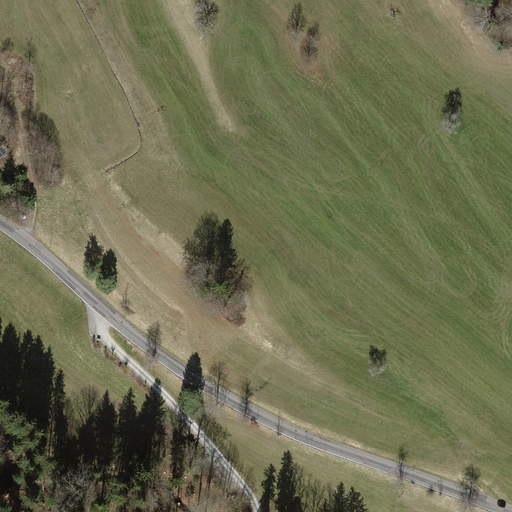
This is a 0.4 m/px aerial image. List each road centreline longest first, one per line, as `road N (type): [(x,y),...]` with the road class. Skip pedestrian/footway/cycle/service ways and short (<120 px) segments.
road 1 (tertiary): [(104,310),(177,367),(283,428),(510,511)]
road 2 (unclassified): [(104,310),(102,337),(148,378),(256,511)]
road 3 (track): [(0,85),(19,125),(30,183),(31,224),(23,237)]
road 4 (tertiary): [(0,222),(104,310)]
